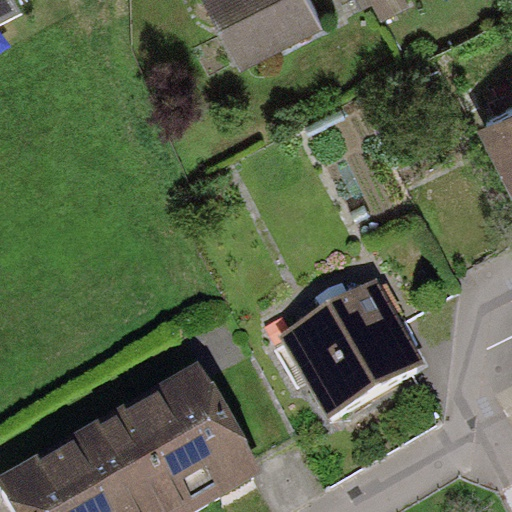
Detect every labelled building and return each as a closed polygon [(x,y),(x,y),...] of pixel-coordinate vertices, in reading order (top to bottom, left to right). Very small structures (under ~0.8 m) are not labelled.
[(0,0),(0,9),(17,0),(0,0)] [(318,0),(213,0),(241,53),(323,10),(318,0)] [(511,95),(478,113),(511,177),(511,95)] [(378,281),(280,337),(328,421),(426,365),(378,281)] [(0,482),(0,489),(13,511),(201,511),(265,476),(203,367),(0,482)]
